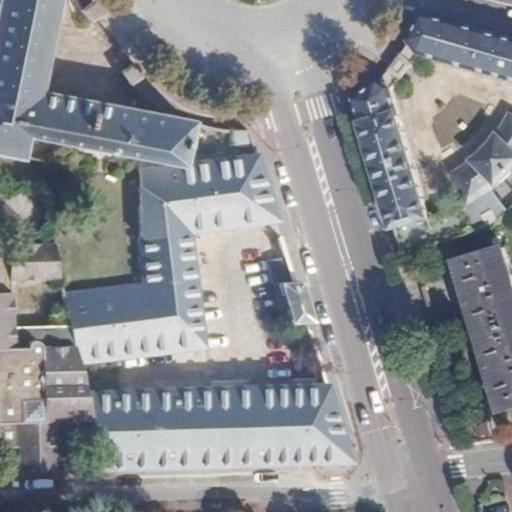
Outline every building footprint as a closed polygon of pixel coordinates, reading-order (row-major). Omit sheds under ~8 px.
[(0,0),(0,153),(20,157),(25,135),(33,93),(52,0),(0,0)] [(81,9),(79,11),(88,24),(100,16),(102,14),(93,2),(81,9)] [(511,40),(423,15),(413,41),(423,55),(511,78),(511,40)] [(123,70),(121,72),(129,86),(132,84),(143,76),(135,63),(132,65),(123,70)] [(357,102),(396,230),(432,219),(393,89),(379,83),(367,95),(357,102)] [(187,122),(33,93),(25,135),(155,160),(156,160),(179,164),(180,157),(187,122)] [(482,167),(459,183),(471,205),(506,185),(511,177),(511,127),(509,135),(481,165),(482,167)] [(246,129),(226,132),(228,147),(248,144),(246,129)] [(136,287),(60,296),(71,350),(86,417),(97,472),(347,463),(321,374),(307,376),(310,388),(245,389),(110,391),(105,361),(199,349),(185,234),(275,222),(264,183),(255,156),(179,164),(139,169),(136,287)] [(282,244),(267,248),(282,297),(302,295),(299,283),(294,284),(282,244)] [(511,270),(505,249),(458,263),(493,378),(483,382),(487,398),(499,395),(504,412),(511,409),(511,270)] [(0,451),(15,452),(16,474),(97,472),(86,417),(71,350),(39,350),(37,346),(33,344),(29,344),(26,347),(25,351),(10,350),(8,284),(58,281),(54,251),(9,254),(8,257),(0,256),(0,451)] [(302,295),(282,297),(286,312),(307,309),(302,295)] [(307,309),(286,312),(289,324),(305,323),(311,322),(307,309)] [(257,335),(244,338),(244,361),(257,360),(257,335)]
